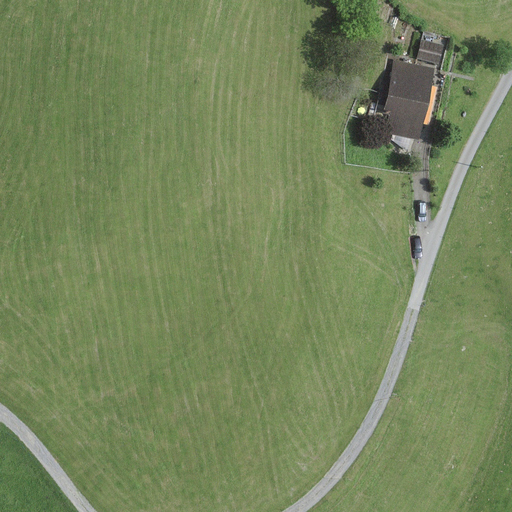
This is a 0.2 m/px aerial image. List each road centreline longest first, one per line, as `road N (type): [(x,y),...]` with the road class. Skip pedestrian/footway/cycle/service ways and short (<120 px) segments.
road 1 (track): [(511,75),(457,185),(389,386),(350,452),(298,511)]
road 2 (track): [(88,511),(0,408)]
